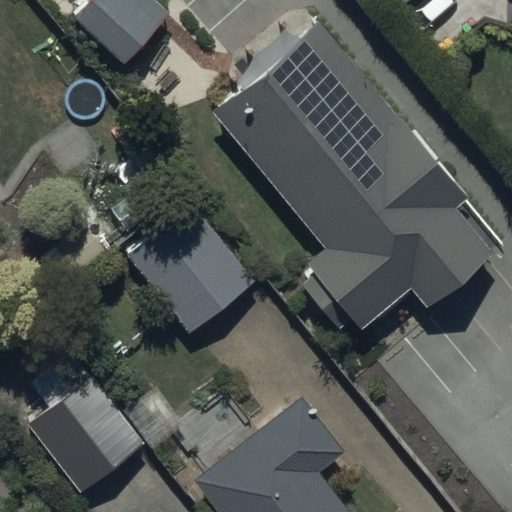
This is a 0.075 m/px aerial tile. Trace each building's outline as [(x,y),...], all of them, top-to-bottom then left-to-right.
[(167,2),(164,0),(71,0),(69,3),(121,52),(167,2)] [(258,56),(208,96),(320,235),(302,250),(355,315),(407,273),(424,294),(490,240),(452,193),(465,183),(320,4),(293,26),(279,9),(243,38),(258,56)] [(252,272),(187,192),(122,243),(188,324),(252,272)] [(24,412),(77,482),(137,438),(68,343),(26,373),(44,397),(24,412)] [(298,386),(193,468),(226,511),(354,511),(315,461),(341,441),(298,386)]
